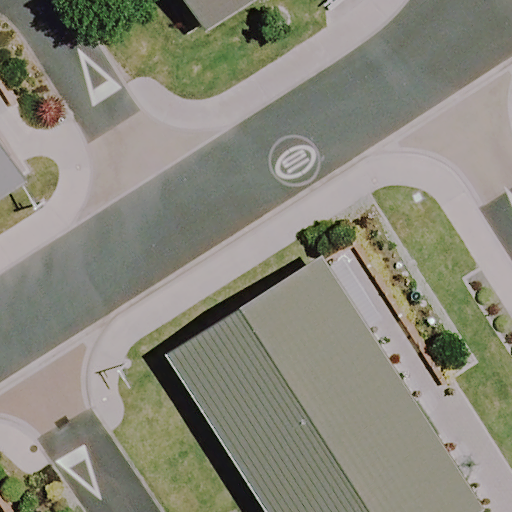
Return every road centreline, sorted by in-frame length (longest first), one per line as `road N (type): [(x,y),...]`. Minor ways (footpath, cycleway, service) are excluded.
road 1 (residential): [(196,209),(437,55),(488,0)]
road 2 (residential): [(196,209),(49,0)]
road 3 (residential): [(16,331),(196,209)]
road 4 (residential): [(16,331),(136,511)]
